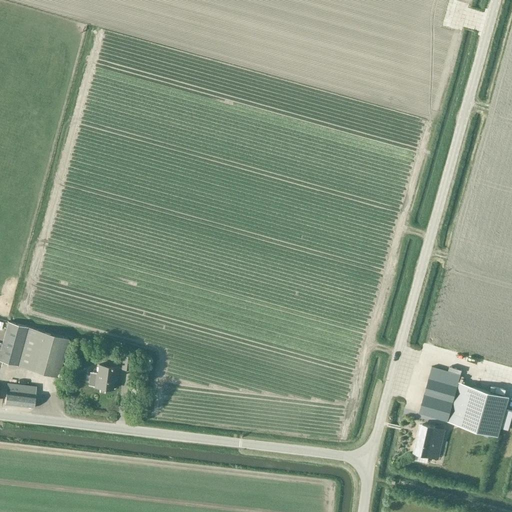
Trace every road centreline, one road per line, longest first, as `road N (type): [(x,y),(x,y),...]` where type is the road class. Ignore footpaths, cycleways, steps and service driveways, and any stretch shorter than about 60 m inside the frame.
road 1 (tertiary): [(369,460),(499,0)]
road 2 (tertiary): [(0,416),(369,460)]
